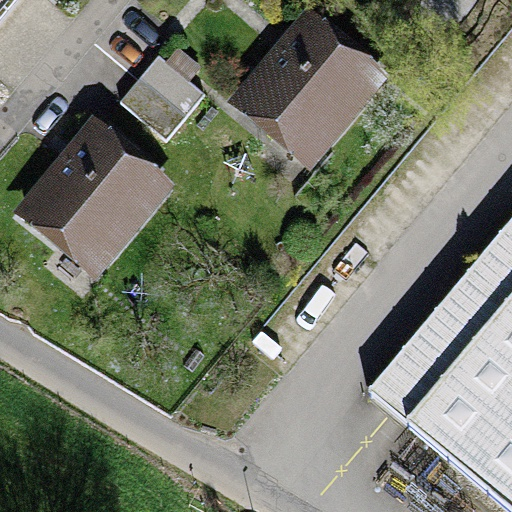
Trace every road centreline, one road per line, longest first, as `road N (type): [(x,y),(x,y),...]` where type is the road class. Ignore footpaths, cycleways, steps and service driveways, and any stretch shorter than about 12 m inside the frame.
road 1 (residential): [(218,480),(511,146)]
road 2 (residential): [(218,480),(0,347)]
road 3 (residential): [(0,140),(115,0)]
